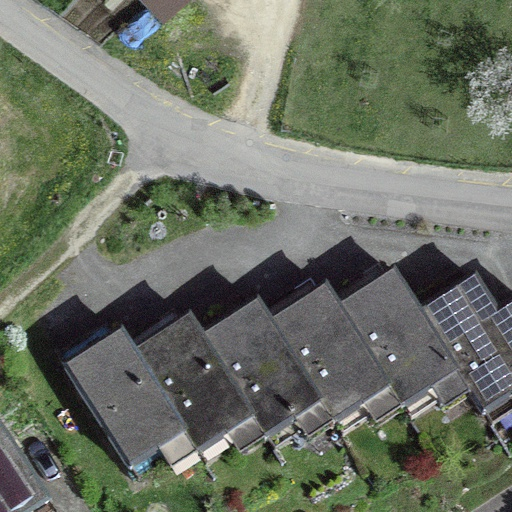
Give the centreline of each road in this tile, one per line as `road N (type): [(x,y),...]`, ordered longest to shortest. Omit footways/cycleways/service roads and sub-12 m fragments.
road 1 (residential): [(0,15),(107,103),(211,146),(511,199)]
road 2 (track): [(0,302),(42,261),(147,122)]
